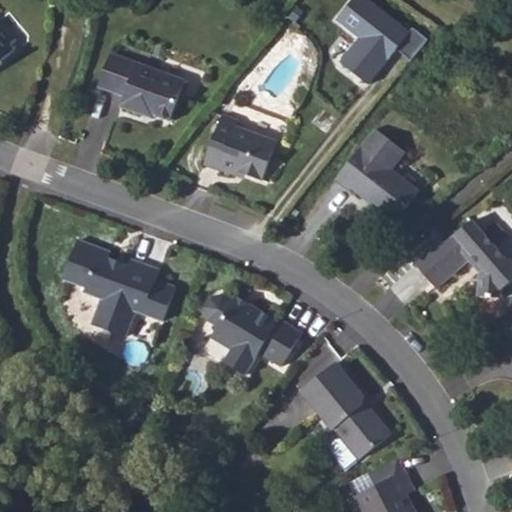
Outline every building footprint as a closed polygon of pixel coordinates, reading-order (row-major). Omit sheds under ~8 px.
[(410,32),(369,0),(353,0),(337,20),(360,38),(341,62),(369,85),(397,49),(411,61),(428,40),(413,28),(410,32)] [(0,62),(2,60),(1,59),(16,46),(0,28),(0,21),(2,20),(0,17),(0,62)] [(192,82),(120,57),(108,91),(133,100),(128,113),(148,120),(151,114),(177,123),(192,82)] [(248,123),(231,118),(214,169),(244,179),(245,175),(270,183),(283,144),(245,131),(248,123)] [(407,153),(378,130),(338,183),(354,195),(357,191),(397,221),(421,190),(394,170),(407,153)] [(495,239),(483,226),(458,248),(454,244),(426,268),(447,293),(480,266),(490,275),(489,300),(509,303),(511,297),(511,258),(507,252),(511,247),(511,234),(506,228),(495,239)] [(112,252),(82,241),(68,279),(90,286),(88,292),(107,299),(97,326),(128,337),(137,311),(164,320),(176,286),(156,279),(160,270),(135,261),(133,267),(110,259),(112,252)] [(255,314),(231,298),(218,301),(212,313),(219,328),(226,329),(225,337),(221,342),(241,355),(235,367),(256,379),(269,359),(291,371),(310,336),(289,323),(288,326),(257,309),(255,314)] [(376,404),(348,369),(310,399),(339,436),(344,432),(370,464),(401,439),(385,419),(382,422),(371,409),(376,404)] [(405,463),(376,479),(385,494),(414,479),(405,463)] [(423,497),(414,479),(364,506),(366,511),(417,511),(413,503),(423,497)]
